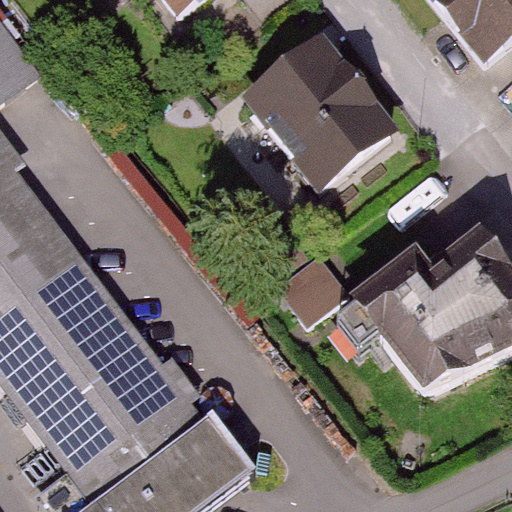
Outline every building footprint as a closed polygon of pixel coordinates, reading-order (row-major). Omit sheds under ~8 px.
[(149,0),(167,23),(197,0),(149,0)] [(511,0),(423,0),(479,73),(511,47),(511,0)] [(0,401),(82,511),(210,511),(245,486),(0,156),(0,122),(48,87),(0,22),(0,401)] [(387,141),(315,46),(238,105),(311,199),(387,141)] [(347,332),(413,411),(511,361),(511,293),(483,255),(415,309),(399,289),(347,332)]
